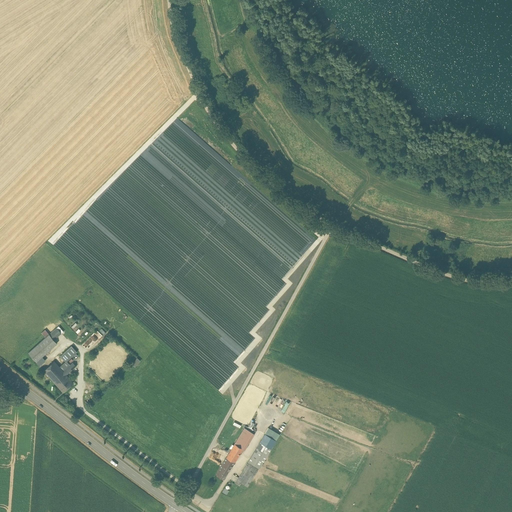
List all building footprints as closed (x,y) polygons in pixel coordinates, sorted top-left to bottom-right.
[(57,328),(50,334),(54,339),(61,333),(57,328)] [(49,334),(28,352),(36,362),(57,344),(49,334)] [(71,346),(60,356),(66,362),(77,352),(71,346)] [(132,363),(136,366),(141,360),(137,357),(132,363)] [(54,361),(44,370),(56,384),(66,375),(54,361)] [(73,363),(64,371),(67,374),(76,366),(73,363)] [(66,375),(56,384),(63,392),(73,383),(66,375)] [(277,410),(283,412),(287,402),(281,400),(277,410)] [(268,427),(248,461),(256,465),(248,479),(246,482),(244,485),(247,487),(260,466),(279,434),(268,427)] [(242,432),(220,467),(228,472),(234,462),(235,463),(243,449),(244,450),(251,438),(242,432)] [(256,465),(248,461),(240,474),(248,479),(256,465)] [(228,472),(220,467),(216,474),(224,479),(228,472)]
